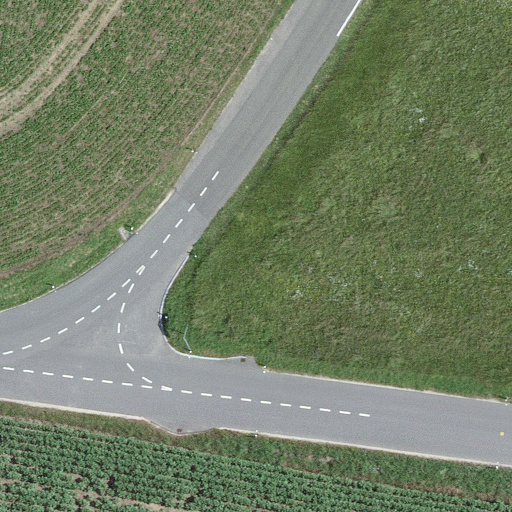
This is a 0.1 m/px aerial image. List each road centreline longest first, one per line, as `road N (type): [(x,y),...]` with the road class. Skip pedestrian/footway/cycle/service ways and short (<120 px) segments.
road 1 (tertiary): [(0,368),(511,437)]
road 2 (unclassified): [(342,0),(264,124),(169,245),(51,333),(0,349)]
